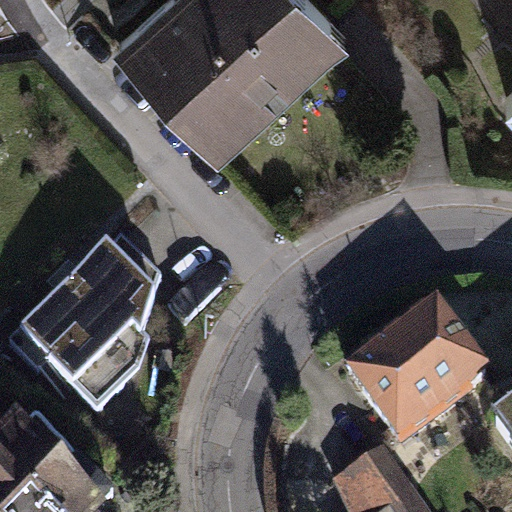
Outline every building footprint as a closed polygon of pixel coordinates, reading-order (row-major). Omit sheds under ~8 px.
[(321,0),(145,0),(109,34),(217,150),(348,28),(321,0)] [(511,81),(509,84),(502,87),(511,97),(511,81)] [(125,234),(9,343),(39,375),(53,362),(101,413),(143,373),(155,341),(145,335),(164,275),(125,234)] [(425,318),(345,389),(417,470),(497,399),(425,318)] [(22,415),(0,436),(0,511),(114,511),(117,510),(22,415)] [(511,419),(493,434),(511,458),(511,419)]
